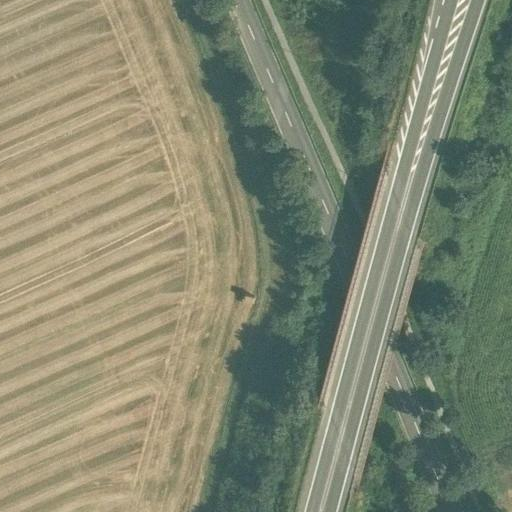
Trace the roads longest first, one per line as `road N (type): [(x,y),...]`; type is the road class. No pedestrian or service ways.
road 1 (tertiary): [(455,511),(246,0)]
road 2 (track): [(232,511),(256,396),(283,322),(285,268),(249,118),(200,0)]
road 3 (primary): [(324,511),(467,0)]
